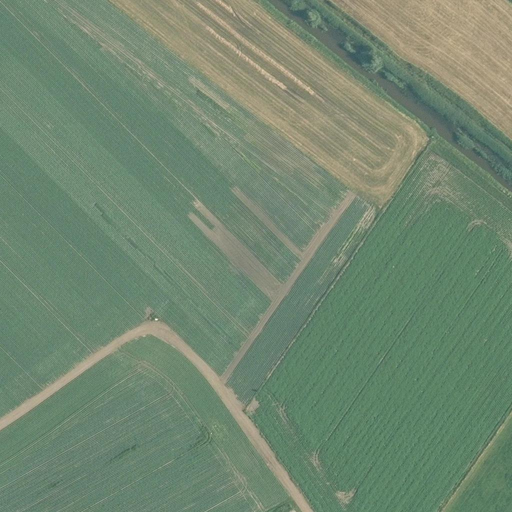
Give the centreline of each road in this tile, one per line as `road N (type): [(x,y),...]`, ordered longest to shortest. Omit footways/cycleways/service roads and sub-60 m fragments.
road 1 (track): [(307,511),(236,411),(178,341),(157,329),(135,333),(0,419)]
road 2 (track): [(318,0),(511,154)]
